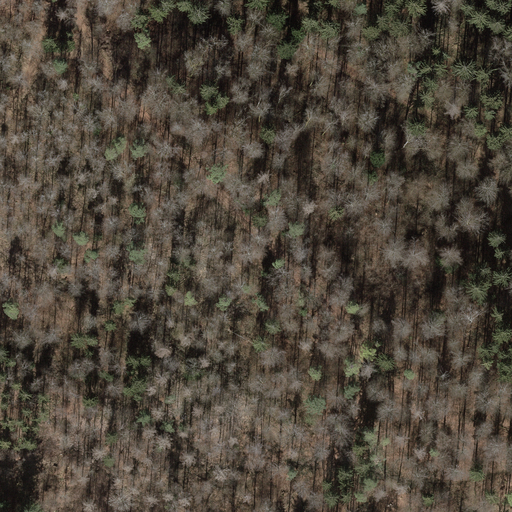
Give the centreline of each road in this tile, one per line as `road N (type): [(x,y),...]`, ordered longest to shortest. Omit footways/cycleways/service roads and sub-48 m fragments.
road 1 (track): [(289,511),(359,418),(350,330),(149,121),(100,55),(73,0)]
road 2 (track): [(511,191),(453,131),(304,41),(270,0)]
road 3 (track): [(0,116),(37,62),(51,0)]
